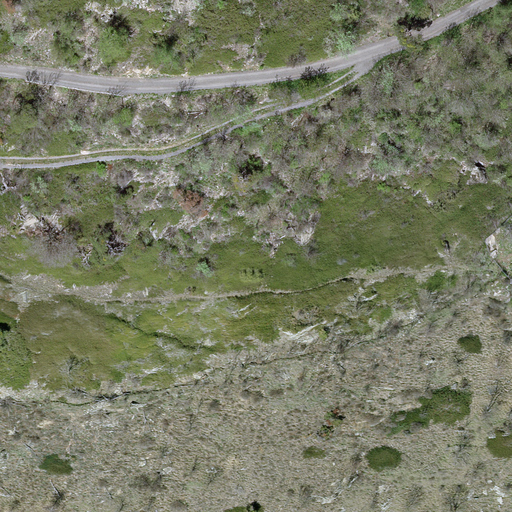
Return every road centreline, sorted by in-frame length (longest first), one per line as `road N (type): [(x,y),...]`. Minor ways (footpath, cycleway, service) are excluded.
road 1 (track): [(488,0),(363,56),(291,75),(156,88),(0,69)]
road 2 (track): [(363,56),(324,91),(162,153),(0,162)]
